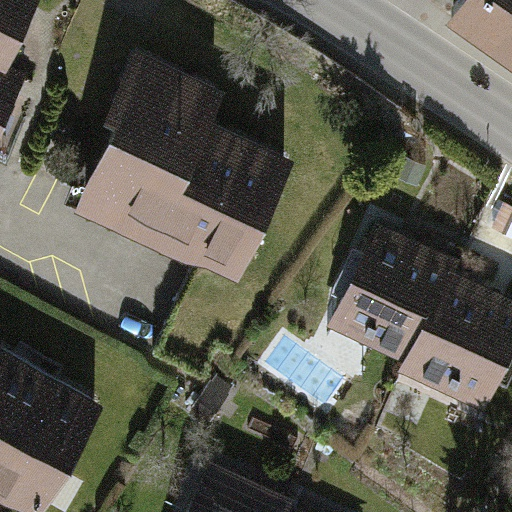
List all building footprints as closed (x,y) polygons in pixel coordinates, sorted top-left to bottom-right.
[(40,0),(0,0),(0,65),(10,70),(40,0)] [(511,0),(468,0),(457,17),(511,53),(511,0)] [(123,117),(81,200),(246,282),(306,163),(222,121),(236,94),(142,47),(110,111),(123,117)] [(10,70),(0,65),(0,156),(33,79),(10,70)] [(461,256),(381,218),(328,326),(408,365),(455,269),(461,256)] [(511,353),(511,297),(455,269),(408,365),(402,378),(482,416),(511,353)] [(90,389),(0,338),(0,480),(30,497),(90,389)] [(293,495),(213,457),(186,511),(284,511),(286,508),(293,495)]
